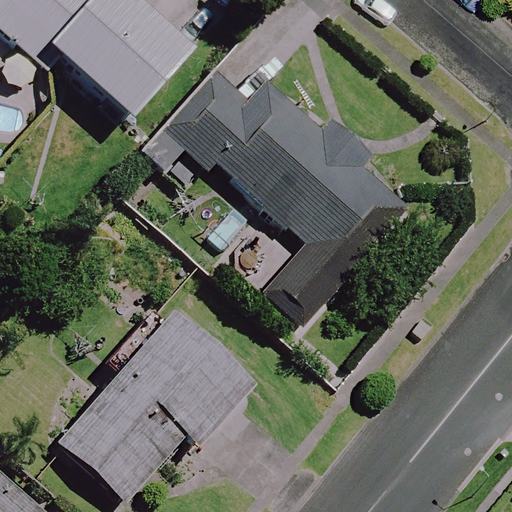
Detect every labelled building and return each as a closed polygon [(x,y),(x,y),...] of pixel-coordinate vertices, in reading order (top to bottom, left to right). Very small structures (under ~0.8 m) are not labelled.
[(179,70),(105,0),(0,0),(0,37),(36,71),(47,59),(123,130),(179,70)] [(250,112),(214,81),(144,164),(163,180),(186,153),(304,254),(262,303),(302,337),(404,217),(359,179),(363,174),(267,92),(250,112)] [(178,258),(143,227),(119,254),(154,286),(178,258)] [(234,393),(168,333),(149,315),(98,371),(117,389),(55,457),(115,511),(125,511),(180,453),(194,465),(248,406),(234,393)] [(32,511),(0,483),(0,511),(32,511)]
